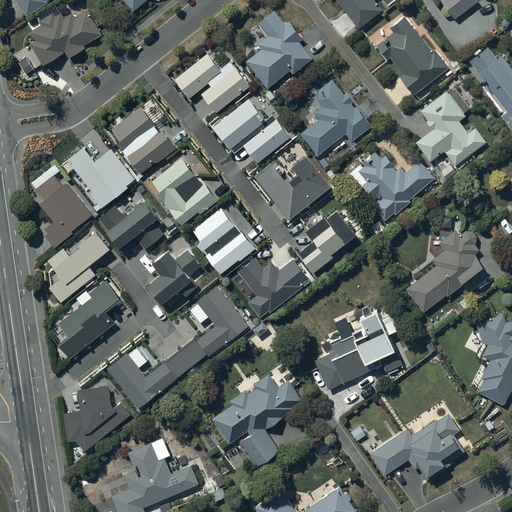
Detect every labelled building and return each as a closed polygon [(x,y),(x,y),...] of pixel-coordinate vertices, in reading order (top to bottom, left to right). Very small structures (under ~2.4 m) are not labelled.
[(18,0),(27,16),(49,4),(47,0),(18,0)] [(125,0),(136,12),(149,0),(125,0)] [(338,0),(359,28),(383,11),(375,0),(338,0)] [(442,0),(457,18),(480,0),(442,0)] [(37,40),(31,43),(45,65),(68,51),(72,57),(85,49),(82,45),(102,32),(89,10),(77,17),(74,13),(66,18),(63,13),(58,16),(56,12),(41,22),(43,25),(32,32),(37,40)] [(264,49),(248,61),(270,89),(294,70),(296,72),(314,59),(300,41),(305,37),(293,21),(288,25),(276,11),(261,23),(270,35),(259,43),(264,49)] [(388,59),(392,57),(405,74),(402,77),(413,92),(448,66),(437,52),(434,54),(405,17),(392,27),(396,32),(378,45),(388,59)] [(484,49),(475,55),(482,64),(490,57),(484,49)] [(221,69),(209,54),(177,80),(191,97),(210,83),(212,86),(204,92),(219,111),(250,86),(231,62),(221,69)] [(511,62),(507,55),(481,72),(507,110),(502,114),(508,123),(511,120),(511,62)] [(319,155),(347,133),(352,140),(371,125),(348,94),(345,96),(332,79),(315,93),(324,105),(315,112),(319,119),(302,132),(319,155)] [(468,116),(448,91),(423,111),(430,120),(428,122),(434,130),(417,143),(432,161),(452,146),(453,147),(447,152),(458,165),(488,142),(477,128),(470,133),(461,121),(468,116)] [(267,119),(251,99),(215,125),(236,153),(246,145),(258,162),(293,136),(276,112),(267,119)] [(163,131),(142,106),(113,129),(123,142),(119,145),(142,173),(160,159),(161,160),(178,146),(164,130),(163,131)] [(137,181),(112,149),(97,160),(86,145),(68,158),(104,206),(137,181)] [(384,160),(378,152),(364,161),(366,165),(360,169),(368,182),(364,184),(373,200),(381,195),(383,198),(374,203),(386,218),(396,211),(398,214),(414,201),(411,198),(436,179),(422,161),(407,173),(402,166),(399,169),(389,156),(384,160)] [(274,161),(257,174),(293,219),(334,186),(308,153),(293,165),(299,173),(290,181),(274,161)] [(164,192),(160,195),(183,224),(217,196),(185,157),(155,181),(164,192)] [(55,163),(43,170),(46,175),(34,182),(45,199),(41,202),(47,212),(41,215),(58,243),(78,230),(75,227),(92,216),(70,180),(66,182),(55,163)] [(164,223),(146,202),(127,218),(116,206),(100,219),(125,248),(137,238),(146,249),(164,234),(159,228),(164,223)] [(256,249),(224,208),(195,230),(204,241),(199,245),(223,275),(256,249)] [(329,216),(308,234),(315,241),(300,254),(317,273),(336,256),(335,255),(358,235),(338,211),(330,218),(329,216)] [(438,265),(408,289),(426,312),(449,294),(451,295),(465,284),(471,291),(492,275),(475,254),(481,249),(477,244),(482,240),(474,229),(464,236),(457,228),(441,241),(447,249),(434,260),(438,265)] [(112,250),(98,232),(81,245),(83,248),(74,255),(67,247),(49,262),(63,279),(51,288),(63,302),(110,264),(104,257),(112,250)] [(164,275),(151,285),(168,306),(178,298),(175,295),(185,287),(191,295),(201,287),(196,281),(204,275),(199,269),(202,266),(188,250),(178,258),(172,250),(155,264),(164,275)] [(278,269),(271,259),(263,265),(258,258),(240,270),(256,294),(249,299),(260,316),(302,286),(300,283),(308,277),(294,257),(278,269)] [(90,293),(93,297),(60,323),(71,336),(61,344),(71,356),(115,322),(108,312),(123,300),(107,279),(90,293)] [(129,352),(110,367),(142,406),(252,326),(221,285),(199,302),(200,304),(187,314),(202,333),(212,326),(207,319),(211,316),(218,326),(200,339),(198,337),(147,376),(129,352)] [(337,351),(317,360),(330,389),(385,364),(388,371),(390,370),(392,373),(400,369),(399,366),(404,363),(392,335),(401,331),(394,316),(385,320),(382,313),(362,322),(365,329),(355,333),(356,336),(346,340),(344,336),(332,341),(337,351)] [(483,356),(491,361),(483,377),(486,379),(480,392),(505,404),(511,391),(511,321),(507,323),(504,314),(479,323),(486,344),(490,343),(483,356)] [(215,419),(233,443),(248,431),(252,436),(243,443),(260,465),(280,450),(264,429),(270,425),(272,428),(285,418),(284,417),(305,401),(289,380),(280,387),(271,375),(257,385),(259,388),(248,396),(245,393),(233,402),(234,404),(215,419)] [(110,385),(75,390),(78,411),(65,413),(69,442),(79,441),(89,451),(135,415),(124,400),(114,408),(110,385)] [(408,428),(372,453),(386,475),(410,459),(417,470),(423,466),(431,477),(452,462),(451,461),(466,451),(454,434),(460,430),(450,415),(440,422),(438,419),(414,436),(408,428)] [(133,489),(115,497),(120,511),(147,511),(145,505),(200,483),(193,466),(174,474),(168,459),(160,462),(153,443),(131,452),(138,471),(127,475),(133,489)] [(294,511),(279,490),(257,506),(261,511),(357,511),(358,511),(341,487),(306,511),(294,511)]
